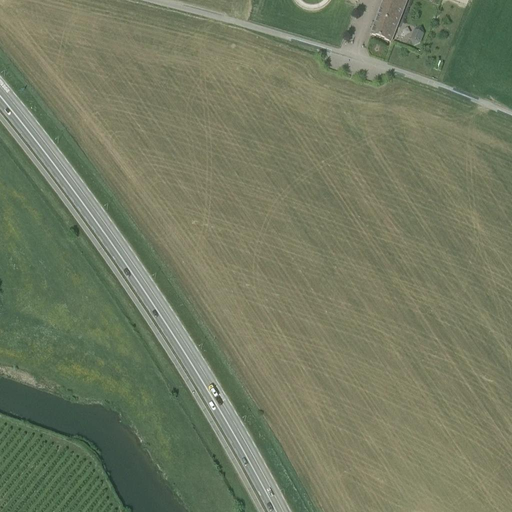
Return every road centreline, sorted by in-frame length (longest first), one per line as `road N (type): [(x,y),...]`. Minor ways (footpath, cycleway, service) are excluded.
road 1 (primary): [(274,511),(120,254),(0,99)]
road 2 (unclassified): [(511,115),(155,0)]
